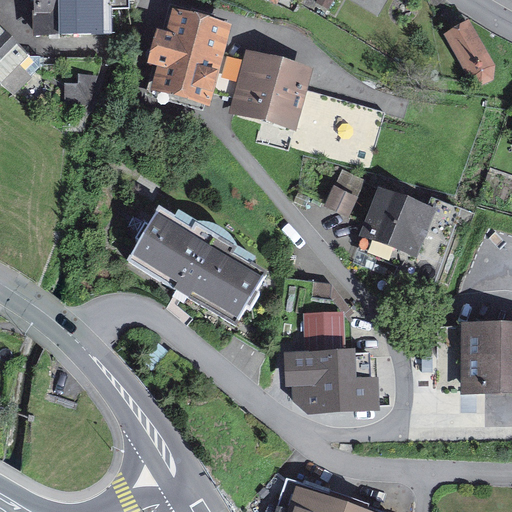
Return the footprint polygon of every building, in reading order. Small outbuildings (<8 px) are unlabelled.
[(60,0),(34,0),(35,35),(61,35),(60,0)] [(127,0),(60,0),(61,35),(110,34),(109,10),(128,10),(127,0)] [(161,66),(153,90),(203,105),(226,32),(176,17),(169,39),(160,37),(152,63),(161,66)] [(38,56),(0,20),(0,79),(8,87),(38,56)] [(474,29),(449,43),(473,84),(498,69),(474,29)] [(309,73),(249,57),(234,111),(295,127),(304,96),(309,73)] [(99,96),(100,71),(72,70),(71,95),(99,96)] [(380,116),(304,96),(295,127),(291,144),(367,164),(380,116)] [(346,161),(339,178),(362,188),(369,171),(346,161)] [(338,180),(329,199),(353,209),(362,190),(338,180)] [(382,195),(361,248),(410,267),(430,214),(382,195)] [(160,216),(133,261),(234,322),(262,277),(160,216)] [(351,343),(349,304),(306,305),(308,345),(351,343)] [(511,332),(468,333),(467,389),(511,388),(511,332)] [(289,361),(290,385),(299,385),(300,411),(370,409),(368,358),(289,361)] [(340,511),(297,498),(292,511),(340,511)]
